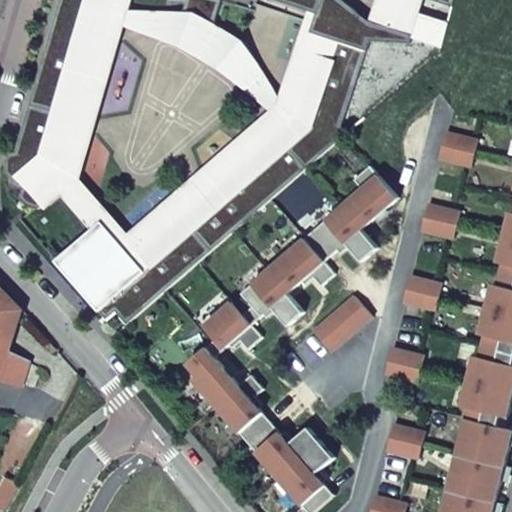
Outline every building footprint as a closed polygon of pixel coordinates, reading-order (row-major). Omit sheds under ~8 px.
[(130,324),(309,169),(270,125),(134,242),(75,174),(121,16),(97,9),(97,0),(62,0),(19,152),(12,153),(9,159),(9,172),(16,180),(13,183),(16,186),(22,187),(23,197),(29,203),(38,207),(41,208),(48,202),(46,199),(60,186),(96,228),(59,260),(109,319),(119,311),(130,324)] [(97,0),(97,9),(121,16),(129,12),(129,0),(97,0)] [(196,14),(212,22),(223,0),(189,0),(185,13),(196,14)] [(411,34),(421,0),(435,0),(455,6),(456,0),(383,0),(376,22),(373,21),(360,17),(360,13),(357,9),(345,0),(280,0),(320,13),(287,109),(284,112),(323,156),(350,133),(344,126),(372,41),(413,43),(415,35),(411,34)] [(323,156),(284,112),(270,125),(309,169),(323,156)] [(481,139),(449,131),(443,159),(474,167),(481,139)] [(318,511),(337,496),(319,474),(338,458),(312,428),(293,444),(255,399),(267,388),(255,374),(243,385),(219,357),(242,337),(252,349),(266,338),(256,325),(277,307),(293,326),(309,313),(292,294),(315,274),(325,286),(340,274),(328,262),(350,243),(366,261),(382,248),(366,230),(402,198),(374,166),(358,180),(366,188),(244,293),(256,306),(247,314),(235,301),(208,325),(219,338),(191,363),(201,375),(196,379),(311,511),(318,511)] [(463,211),(431,203),(424,231),(457,239),(463,211)] [(511,214),(508,230),(511,231),(507,247),(504,246),(500,262),(511,265),(511,288),(494,284),(490,301),(493,301),(489,318),(486,318),(482,334),(504,339),(499,362),(476,356),(473,372),(475,373),(471,390),(468,390),(464,405),(471,407),(487,411),(484,421),(469,417),(464,435),(481,439),(476,457),(460,453),(455,470),(472,474),(467,493),(451,489),(446,507),(463,511),(462,511),(495,511),(511,448),(511,428),(502,426),(505,415),(511,417),(511,414),(511,214)] [(511,265),(500,262),(494,284),(511,288),(511,265)] [(445,283),(413,275),(406,303),(438,311),(445,283)] [(0,377),(27,386),(36,365),(11,352),(23,308),(0,284),(0,377)] [(377,317),(358,296),(318,331),(337,352),(377,317)] [(482,334),(476,356),(499,362),(504,339),(482,334)] [(427,355),(395,347),(388,375),(420,382),(427,355)] [(471,407),(469,417),(484,421),(487,411),(471,407)] [(428,432),(396,424),(389,451),(421,460),(428,432)] [(464,435),(460,453),(476,457),(481,439),(464,435)] [(455,470),(451,489),(467,493),(472,474),(455,470)] [(407,511),(410,503),(378,495),(373,511),(407,511)]
